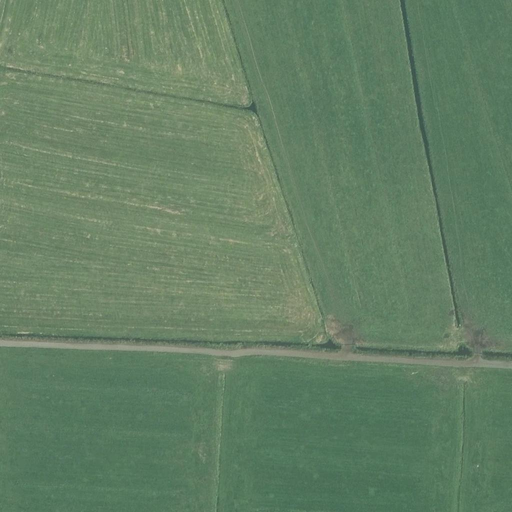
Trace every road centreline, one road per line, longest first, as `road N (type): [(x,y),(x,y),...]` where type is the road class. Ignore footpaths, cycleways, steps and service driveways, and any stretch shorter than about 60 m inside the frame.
road 1 (track): [(346,357),(0,342)]
road 2 (track): [(476,364),(346,357)]
